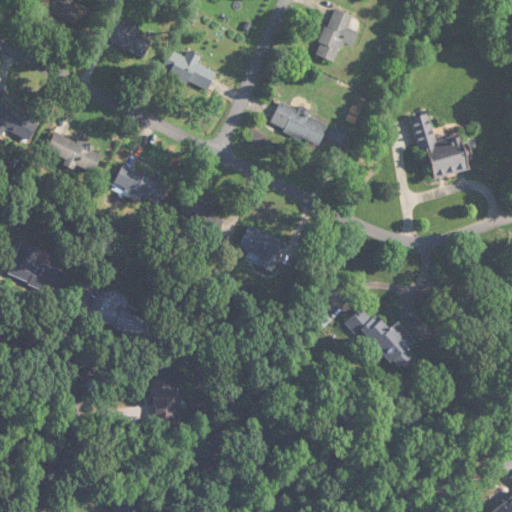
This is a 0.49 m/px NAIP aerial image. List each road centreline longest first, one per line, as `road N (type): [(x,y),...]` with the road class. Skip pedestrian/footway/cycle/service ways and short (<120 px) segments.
road 1 (residential): [(511,225),(432,248),(375,239),(0,49)]
road 2 (residential): [(0,338),(50,363),(74,387),(30,511)]
road 3 (residential): [(218,159),(287,0)]
